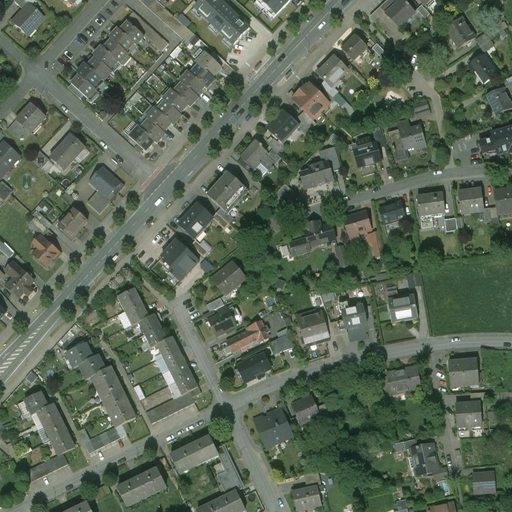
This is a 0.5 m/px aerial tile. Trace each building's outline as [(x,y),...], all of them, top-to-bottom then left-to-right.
[(14,0),(13,2),(23,11),(27,6),(24,3),(26,0),(14,0)] [(158,3),(154,0),(152,0),(146,7),(150,11),(158,3)] [(224,5),(218,0),(202,0),(194,8),(233,45),(248,29),(243,24),(241,26),(233,18),(235,16),(233,14),(231,12),(229,14),(222,8),(224,5)] [(259,0),(257,3),(274,19),(292,0),(259,0)] [(384,7),(390,12),(386,16),(398,29),(399,29),(414,14),(408,7),(409,7),(407,4),(407,5),(402,0),(391,0),(392,0),(384,7)] [(418,0),(426,8),(428,7),(429,9),(436,2),(435,1),(435,0),(418,0)] [(162,7),(158,3),(150,11),(155,15),(162,7)] [(23,11),(11,23),(26,37),(42,20),(27,6),(23,11)] [(421,6),(416,11),(424,20),(429,15),(421,6)] [(167,11),(162,7),(155,15),(159,19),(167,11)] [(384,7),(372,19),(372,21),(396,48),(407,38),(399,29),(398,29),(386,16),(390,12),(384,7)] [(171,15),(167,11),(159,19),(164,23),(171,15)] [(126,21),(128,23),(130,25),(137,17),(133,13),(126,21)] [(176,19),(171,15),(164,23),(168,27),(176,19)] [(137,17),(130,25),(134,29),(142,21),(137,17)] [(180,23),(176,19),(168,27),(173,31),(180,23)] [(461,19),(445,30),(450,38),(452,37),(460,49),(474,40),(461,19)] [(142,21),(134,29),(139,33),(146,25),(142,21)] [(128,23),(120,32),(134,44),(136,46),(144,38),(143,37),(139,33),(134,29),(130,25),(128,23)] [(185,27),(180,23),(173,31),(177,35),(185,27)] [(146,25),(139,33),(143,37),(151,29),(146,25)] [(191,33),(185,27),(177,35),(184,41),(191,33)] [(151,29),(143,37),(144,38),(148,41),(155,33),(151,29)] [(109,38),(112,40),(126,53),(134,44),(120,32),(117,30),(109,38)] [(155,33),(148,41),(152,45),(160,37),(155,33)] [(195,37),(191,33),(184,41),(187,39),(190,42),(195,37)] [(475,42),(479,48),(490,41),(485,35),(475,42)] [(355,36),(342,51),(353,61),(367,47),(355,36)] [(164,41),(160,37),(152,45),(157,49),(164,41)] [(112,40),(104,49),(118,62),(120,64),(128,55),(126,53),(112,40)] [(168,45),(164,41),(157,49),(161,53),(168,45)] [(490,41),(479,48),(483,53),(493,46),(490,41)] [(376,44),(371,49),(380,58),(385,53),(376,44)] [(93,56),(95,58),(109,71),(118,62),(104,49),(101,47),(93,56)] [(200,64),(198,66),(212,79),(222,68),(202,51),(195,59),(200,64)] [(486,56),(469,67),(473,73),(475,72),(484,85),(496,76),(484,58),(486,57),(486,56)] [(95,58),(87,67),(101,80),(104,82),(112,73),(109,71),(95,58)] [(334,58),(317,74),(324,81),(330,88),(332,86),(347,71),(334,58)] [(397,65),(392,61),(387,66),(391,70),(397,65)] [(77,74),(79,76),(93,89),(101,80),(87,67),(85,65),(77,74)] [(198,66),(190,75),(204,88),(206,90),(215,81),(212,79),(198,66)] [(180,82),(182,84),(196,97),(204,88),(190,75),(188,73),(180,82)] [(93,89),(79,76),(71,85),(87,100),(96,91),(93,89)] [(511,77),(503,82),(506,89),(511,85),(511,77)] [(330,88),(324,81),(319,86),(332,99),(338,93),(332,86),(330,88)] [(182,84),(174,93),(188,106),(190,108),(198,99),(196,97),(182,84)] [(299,95),(293,101),(311,120),(328,104),(309,85),(303,91),(302,89),(297,94),(299,95)] [(160,98),(165,102),(179,115),(188,106),(174,93),(168,88),(160,98)] [(511,108),(503,89),(487,97),(495,115),(503,111),(504,114),(511,109),(511,108)] [(349,104),(347,106),(343,101),(341,102),(337,96),(335,97),(349,116),(355,111),(349,104)] [(157,112),(171,124),(173,126),(181,117),(179,115),(165,102),(157,112)] [(46,118),(32,105),(17,122),(26,130),(31,135),(46,118)] [(146,119),(149,121),(163,133),(171,124),(157,112),(155,110),(146,119)] [(293,121),(283,112),(266,130),(282,144),(282,143),(280,141),(284,136),(287,138),(296,128),(298,126),(293,121)] [(298,116),(293,121),(298,126),(296,128),(304,135),(310,128),(298,116)] [(408,120),(398,123),(400,130),(406,150),(406,149),(417,147),(418,150),(426,148),(420,127),(411,129),(408,120)] [(149,121),(140,130),(154,143),(157,145),(165,136),(163,133),(149,121)] [(21,135),(26,130),(17,122),(12,127),(21,135)] [(138,128),(129,138),(145,153),(154,143),(140,130),(138,128)] [(480,148),(482,156),(496,151),(497,156),(509,152),(510,155),(511,155),(511,129),(504,131),(491,135),(492,140),(483,143),(479,144),(480,148)] [(406,150),(400,130),(389,133),(397,162),(409,159),(406,149),(406,150)] [(71,136),(61,147),(75,160),(85,149),(71,136)] [(358,148),(353,150),(359,168),(381,162),(375,144),(371,145),(369,139),(356,143),(358,148)] [(256,142),(241,158),(252,168),(258,162),(265,155),(266,153),(261,148),(262,147),(256,142)] [(4,144),(0,148),(0,178),(19,158),(4,144)] [(75,160),(61,147),(50,159),(64,172),(75,160)] [(309,174),(300,177),(304,190),(326,183),(325,180),(332,178),(330,173),(340,170),(334,148),(318,153),(321,162),(307,167),(309,174)] [(272,150),(268,154),(276,163),(281,159),(272,150)] [(40,152),(32,161),(41,170),(49,161),(40,152)] [(265,155),(258,162),(268,172),(271,169),(272,170),(274,169),(272,167),(275,164),(265,155)] [(121,184),(102,168),(89,183),(98,192),(107,199),(121,184)] [(248,191),(227,173),(206,196),(220,209),(225,213),(227,215),(248,191)] [(121,184),(107,199),(98,192),(88,203),(100,213),(124,187),(121,184)] [(294,193),(284,185),(275,195),(284,203),(294,193)] [(0,187),(0,198),(4,202),(10,196),(0,187)] [(511,189),(493,193),(496,209),(497,216),(498,216),(511,213),(511,212),(511,211),(511,189)] [(462,216),(483,212),(484,212),(483,211),(483,210),(480,190),(459,194),(462,216)] [(75,201),(66,193),(63,197),(71,205),(75,201)] [(443,196),(418,200),(421,218),(431,216),(445,214),(443,196)] [(392,207),(379,211),(383,226),(405,219),(401,203),(392,206),(392,207)] [(202,229),(211,219),(212,218),(198,205),(184,220),(185,221),(180,227),(194,240),(203,229),(202,229)] [(225,213),(220,209),(216,213),(229,225),(233,220),(227,215),(225,213)] [(496,209),(489,210),(491,224),(492,227),(499,225),(498,216),(497,216),(496,209)] [(74,210),(58,228),(71,240),(87,222),(74,210)] [(491,224),(489,210),(483,211),(484,212),(483,212),(485,225),(491,224)] [(354,215),(344,218),(349,236),(349,235),(350,235),(349,232),(356,230),(357,233),(358,233),(371,229),(367,212),(354,216),(354,215)] [(229,225),(216,213),(212,218),(211,219),(224,230),(229,225)] [(431,216),(421,218),(423,231),(433,229),(431,216)] [(40,222),(35,218),(28,226),(41,238),(48,230),(40,222)] [(52,225),(44,218),(40,222),(48,230),(52,225)] [(456,220),(444,221),(446,234),(458,232),(456,220)] [(321,227),(305,232),(307,240),(310,249),(311,248),(336,240),(332,225),(321,228),(321,227)] [(350,235),(349,235),(351,242),(360,239),(358,233),(357,233),(356,230),(349,232),(350,235)] [(378,232),(371,233),(375,250),(382,248),(378,232)] [(40,243),(39,242),(35,246),(39,250),(46,242),(43,239),(40,243)] [(312,252),(311,248),(310,249),(307,240),(291,245),(295,257),(312,252)] [(175,241),(162,257),(165,260),(163,262),(173,270),(170,274),(180,283),(199,263),(175,241)] [(208,253),(195,241),(190,247),(203,258),(208,253)] [(39,250),(34,256),(47,267),(47,266),(53,260),(59,254),(46,242),(39,250)] [(14,253),(5,244),(0,248),(9,258),(14,253)] [(346,257),(342,247),(336,249),(339,259),(346,257)] [(346,257),(339,259),(342,268),(348,266),(346,257)] [(233,263),(212,281),(225,296),(246,279),(233,263)] [(20,272),(14,267),(9,273),(14,278),(20,272)] [(21,271),(20,272),(14,278),(7,286),(20,298),(24,293),(29,287),(33,282),(21,271)] [(29,287),(24,293),(28,296),(34,291),(29,287)] [(135,289),(117,298),(124,313),(142,304),(135,289)] [(320,296),(311,300),(316,312),(317,316),(322,314),(326,313),(320,296)] [(413,298),(388,302),(392,324),(417,319),(413,298)] [(220,299),(206,306),(209,313),(212,312),(224,306),(220,299)] [(142,304),(124,313),(132,327),(138,324),(149,318),(142,304)] [(358,308),(348,310),(348,312),(341,313),(344,321),(346,330),(366,326),(362,309),(358,310),(358,308)] [(237,310),(235,309),(228,313),(233,323),(240,320),(240,317),(237,310)] [(209,313),(202,317),(206,324),(209,322),(216,319),(212,312),(209,313)] [(216,319),(209,322),(217,337),(235,327),(233,323),(228,313),(228,312),(228,313),(222,316),(216,319)] [(316,312),(298,317),(300,327),(323,320),(322,314),(317,316),(316,312)] [(289,334),(282,315),(277,317),(271,319),(279,339),(289,334)] [(149,318),(138,324),(144,336),(161,328),(154,316),(149,318)] [(323,320),(300,327),(305,344),(307,344),(308,348),(329,342),(323,320)] [(344,321),(330,324),(334,337),(347,334),(346,330),(344,321)] [(260,324),(247,330),(248,333),(253,331),(258,341),(259,342),(260,344),(268,340),(260,324)] [(161,328),(144,336),(151,349),(156,346),(167,341),(161,328)] [(248,333),(234,340),(240,350),(246,347),(248,348),(251,347),(251,345),(258,341),(253,331),(248,333)] [(279,339),(275,341),(280,353),(293,349),(289,334),(279,339)] [(167,341),(156,346),(162,359),(179,351),(172,338),(167,341)] [(86,345),(66,354),(73,369),(79,366),(93,359),(86,345)] [(179,351),(162,359),(169,371),(185,363),(179,351)] [(255,357),(246,362),(254,378),(270,369),(263,355),(256,359),(255,357)] [(93,359),(79,366),(86,380),(91,378),(106,371),(99,356),(93,359)] [(476,361),(448,364),(451,388),(478,386),(479,386),(478,374),(476,361)] [(246,362),(236,367),(244,384),(255,378),(254,378),(246,362)] [(185,363),(169,371),(175,384),(191,376),(185,363)] [(106,371),(91,378),(97,391),(117,381),(111,368),(106,371)] [(416,369),(387,375),(387,378),(391,395),(421,389),(416,369)] [(191,376),(175,384),(181,396),(188,392),(197,388),(191,376)] [(387,378),(379,379),(383,397),(391,395),(387,378)] [(117,381),(97,391),(103,403),(123,393),(117,381)] [(197,388),(188,392),(189,393),(192,399),(201,394),(197,388)] [(41,393),(25,401),(32,416),(37,413),(48,408),(41,393)] [(123,393),(103,403),(109,416),(129,406),(123,393)] [(192,399),(189,393),(183,396),(189,407),(194,404),(192,399)] [(183,396),(178,398),(183,410),(189,407),(183,396)] [(311,397),(304,400),(304,399),(297,402),(291,405),(296,416),(300,425),(319,417),(321,422),(329,418),(324,407),(317,410),(311,397)] [(178,398),(172,401),(178,412),(183,410),(178,398)] [(380,399),(369,401),(371,409),(382,407),(380,399)] [(172,401),(167,404),(172,415),(178,412),(172,401)] [(167,404),(162,406),(167,418),(172,415),(167,404)] [(467,405),(455,406),(458,433),(466,432),(466,429),(472,429),(472,432),(481,431),(481,428),(482,428),(480,404),(467,405)] [(48,408),(37,413),(44,428),(60,420),(53,405),(48,408)] [(129,406),(109,416),(115,428),(135,419),(129,406)] [(162,406),(156,409),(162,420),(167,418),(162,406)] [(156,409),(151,412),(156,423),(162,420),(156,409)] [(280,410),(267,415),(270,422),(265,424),(257,427),(267,450),(271,447),(273,447),(273,446),(274,445),(274,443),(274,442),(290,435),(280,410)] [(151,412),(145,414),(151,425),(156,423),(151,412)] [(296,416),(290,418),(296,432),(302,430),(300,425),(296,416)] [(262,418),(254,421),(257,427),(265,424),(262,418)] [(60,420),(44,428),(51,442),(67,434),(60,420)] [(121,426),(116,429),(121,439),(126,436),(121,426)] [(116,429),(115,428),(110,431),(115,442),(121,439),(116,429)] [(110,431),(105,434),(110,444),(115,442),(110,431)] [(67,434),(51,442),(58,457),(63,455),(74,449),(67,434)] [(110,444),(105,434),(99,436),(105,447),(110,444)] [(105,447),(99,436),(94,439),(99,450),(105,447)] [(208,439),(171,457),(171,456),(170,456),(180,476),(181,475),(180,475),(217,457),(218,458),(218,457),(216,452),(209,438),(208,438),(208,439)] [(94,439),(89,441),(94,452),(99,450),(94,439)] [(94,452),(89,441),(83,444),(88,455),(94,452)] [(415,441),(403,443),(405,451),(411,450),(416,449),(415,441)] [(416,449),(411,450),(412,459),(408,459),(411,470),(415,470),(416,477),(435,473),(438,473),(437,471),(432,445),(416,449)] [(241,487),(223,448),(216,452),(218,457),(218,458),(225,473),(216,477),(225,495),(241,487)] [(63,455),(58,457),(57,457),(62,468),(68,465),(63,455)] [(57,457),(52,460),(57,471),(62,468),(57,457)] [(164,458),(154,463),(159,473),(169,468),(164,458)] [(57,471),(52,460),(46,462),(52,473),(57,471)] [(46,462),(30,470),(36,481),(52,473),(46,462)] [(446,469),(437,471),(438,473),(435,473),(437,480),(447,478),(446,469)] [(30,470),(25,473),(30,484),(36,481),(30,470)] [(140,478),(134,480),(135,481),(117,490),(126,508),(166,489),(157,470),(140,479),(140,478)] [(493,475),(473,476),(475,495),(494,493),(493,475)] [(318,476),(304,479),(307,490),(317,488),(321,487),(318,476)] [(106,485),(101,488),(106,498),(111,495),(106,485)] [(101,488),(91,493),(95,503),(106,498),(101,488)] [(307,490),(292,494),(296,511),(297,511),(296,511),(313,507),(320,506),(321,506),(317,488),(307,490)] [(219,501),(198,511),(197,511),(242,511),(244,511),(245,511),(236,492),(235,493),(219,501)]
